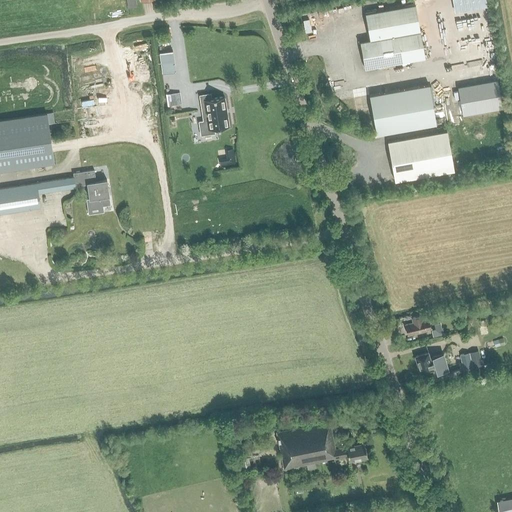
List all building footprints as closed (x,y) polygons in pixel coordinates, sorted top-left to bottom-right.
[(135,0),(126,0),(128,8),(137,7),(135,0)] [(425,57),(421,32),(415,3),(366,13),(370,39),(360,41),(365,68),(425,57)] [(458,87),(463,115),(502,108),(497,80),(458,87)] [(429,84),(370,95),(377,134),(436,124),(429,84)] [(182,104),(182,92),(167,92),(167,105),(182,104)] [(214,129),(229,127),(224,97),(211,99),(210,94),(199,96),(203,121),(199,122),(201,136),(214,134),(214,129)] [(0,170),(53,164),(48,125),(55,124),(53,114),(0,120),(0,170)] [(388,141),(395,181),(454,170),(447,130),(388,141)] [(509,160),(507,148),(495,150),(497,162),(509,160)] [(220,167),(236,164),(233,149),(225,150),(226,158),(219,159),(220,167)] [(0,187),(0,212),(40,207),(38,192),(75,186),(74,185),(87,183),(89,199),(87,199),(88,208),(110,204),(109,196),(106,179),(95,181),(94,170),(78,172),(73,173),(73,177),(0,187)] [(438,311),(432,313),(434,322),(440,320),(438,311)] [(429,320),(432,320),(430,314),(412,318),(413,323),(406,325),(407,327),(405,327),(407,332),(408,332),(409,334),(416,332),(416,333),(425,331),(425,330),(431,328),(429,320)] [(436,328),(433,329),(434,336),(444,334),(441,322),(435,324),(436,328)] [(429,358),(428,352),(415,356),(420,373),(433,369),(433,372),(435,379),(448,375),(449,377),(461,373),(459,368),(449,371),(443,354),(429,358)] [(473,367),(470,352),(461,354),(464,369),(473,367)] [(335,449),(330,421),(277,432),(284,469),(326,461),(326,459),(333,458),(333,459),(347,456),(348,462),(367,458),(364,443),(335,449)] [(499,511),(511,511),(511,495),(498,498),(499,511)]
